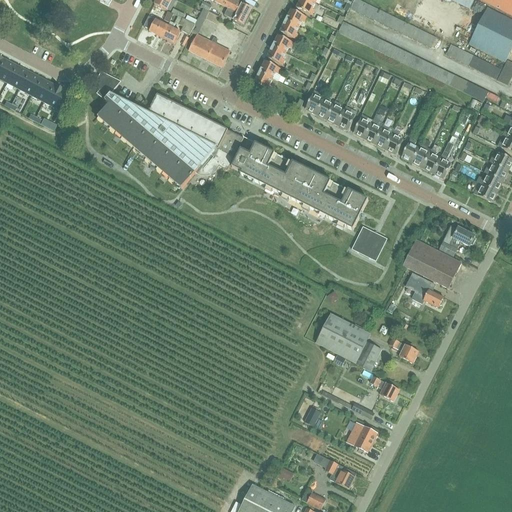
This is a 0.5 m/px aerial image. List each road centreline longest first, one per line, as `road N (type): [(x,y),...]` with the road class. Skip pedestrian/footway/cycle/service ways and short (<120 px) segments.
road 1 (residential): [(361,511),(503,233)]
road 2 (residential): [(503,233),(231,99)]
road 3 (residential): [(114,40),(78,75),(0,46)]
